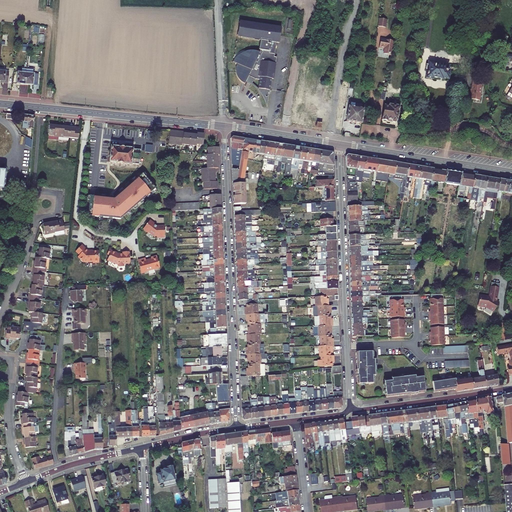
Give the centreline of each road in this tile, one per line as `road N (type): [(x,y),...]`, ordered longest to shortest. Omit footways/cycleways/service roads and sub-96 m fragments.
road 1 (residential): [(223,126),(235,427)]
road 2 (secondary): [(0,103),(223,126)]
road 3 (residential): [(346,345),(339,144)]
road 4 (secondary): [(339,144),(511,172)]
road 5 (tertiary): [(511,387),(352,407)]
road 6 (tertiary): [(141,446),(25,482)]
